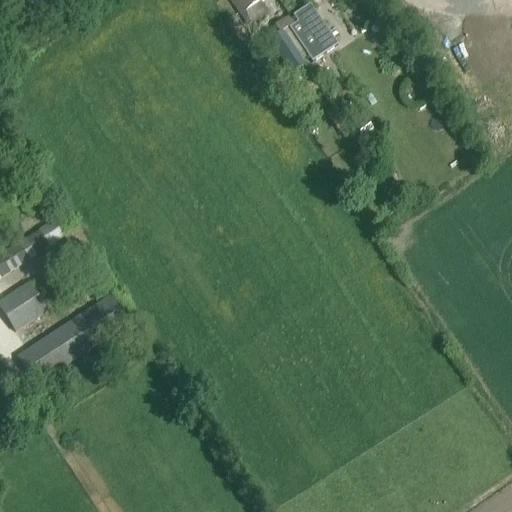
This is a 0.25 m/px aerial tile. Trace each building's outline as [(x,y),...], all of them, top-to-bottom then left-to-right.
[(267,14),(260,4),(265,0),(228,0),(240,17),(250,10),(257,20),(267,14)] [(336,47),(310,5),(292,17),(297,24),(289,29),(311,63),(336,47)] [(292,77),(304,67),(283,35),(270,43),(292,77)] [(340,120),(333,125),(338,133),(345,128),(340,120)] [(0,281),(64,239),(52,222),(0,257),(0,281)] [(37,286),(32,290),(28,284),(0,301),(0,309),(15,334),(47,314),(43,308),(49,305),(37,286)] [(35,387),(129,326),(110,297),(16,359),(35,387)]
